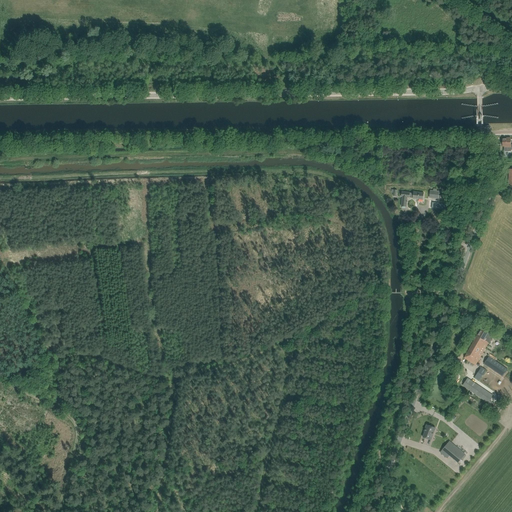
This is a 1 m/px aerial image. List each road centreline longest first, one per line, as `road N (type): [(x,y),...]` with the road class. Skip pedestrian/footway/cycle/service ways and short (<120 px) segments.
road 1 (unclassified): [(0,98),(479,90)]
road 2 (track): [(0,178),(308,172),(333,180),(377,226),(383,290)]
road 3 (unclassified): [(374,511),(492,181),(481,132)]
